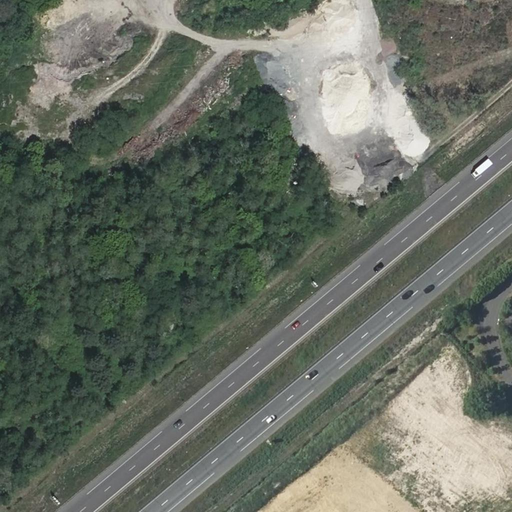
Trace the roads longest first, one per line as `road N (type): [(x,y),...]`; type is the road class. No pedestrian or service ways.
road 1 (motorway): [(511,149),(76,511)]
road 2 (track): [(421,140),(401,176),(0,510)]
road 3 (motorway): [(157,511),(511,214)]
road 4 (unclassified): [(511,87),(442,140),(417,138),(366,0)]
